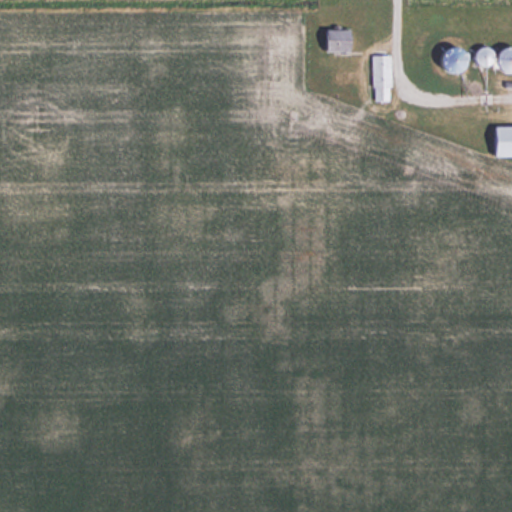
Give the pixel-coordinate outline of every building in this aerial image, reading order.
[(318,51),(345,51),(345,29),(318,29),(318,51)] [(511,71),(511,47),(488,48),(474,48),(474,64),(491,63),(492,72),(511,71)] [(388,101),(388,55),(369,55),(369,101),(388,101)] [(344,71),(326,71),(326,84),(344,84),(344,71)] [(511,125),(487,125),(487,156),(511,155),(511,125)]
